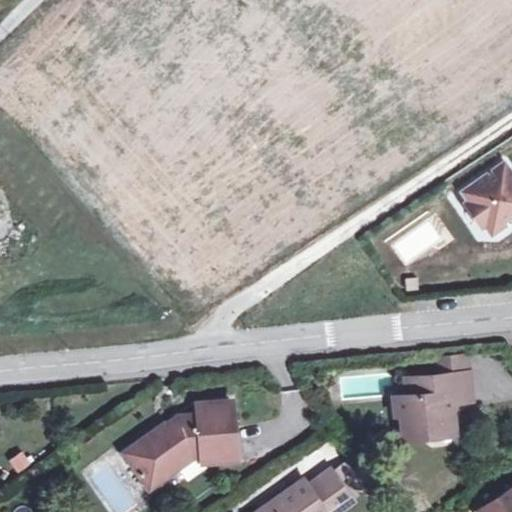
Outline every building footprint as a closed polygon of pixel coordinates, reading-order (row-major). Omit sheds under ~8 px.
[(484,224),(491,234),(506,224),(511,219),(511,179),(502,166),(462,194),(470,205),(469,211),(478,223),(484,224)] [(441,373),(469,371),(468,355),(441,357),(441,373)] [(472,400),(469,371),(441,373),(405,377),(407,396),(393,396),(394,415),(402,415),(403,439),(427,436),(427,429),(454,426),(452,402),(472,400)] [(200,452),(200,457),(201,463),(236,460),(232,402),(198,404),(199,416),(177,419),(164,428),(168,432),(158,439),(155,434),(153,431),(131,447),(140,460),(131,467),(146,490),(179,466),(175,462),(190,453),(200,452)] [(454,434),(454,426),(427,429),(427,436),(454,434)] [(168,432),(164,428),(155,434),(158,439),(168,432)] [(140,460),(131,447),(121,454),(131,467),(140,460)] [(175,462),(179,466),(191,457),(200,457),(200,452),(190,453),(175,462)] [(344,463),(331,472),(352,502),(365,492),(344,463)] [(337,511),(352,502),(331,472),(309,488),(303,480),(257,511),(337,511)] [(511,511),(511,488),(477,511),(511,511)]
